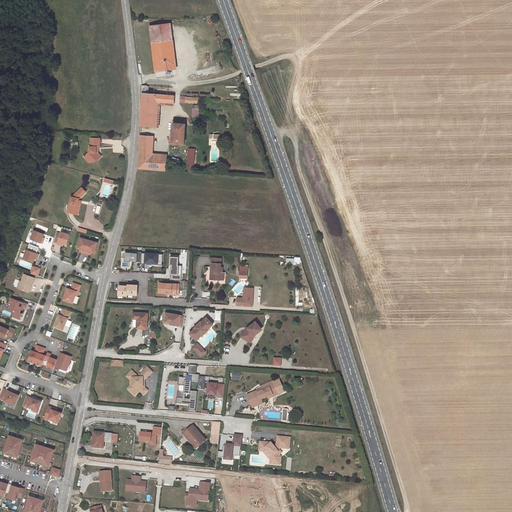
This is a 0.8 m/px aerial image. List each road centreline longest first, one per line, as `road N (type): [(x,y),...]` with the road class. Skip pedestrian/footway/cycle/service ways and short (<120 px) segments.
road 1 (track): [(135,80),(214,80),(286,55),(294,60),(288,120),(300,173),(407,511)]
road 2 (secondary): [(393,511),(223,0)]
road 3 (unclassified): [(104,278),(134,137),(125,0)]
road 4 (residential): [(82,397),(9,370),(21,339),(39,330),(62,266),(104,278)]
road 5 (track): [(244,421),(81,405)]
road 6 (track): [(213,472),(71,457)]
road 7 (unclassified): [(82,397),(104,278)]
